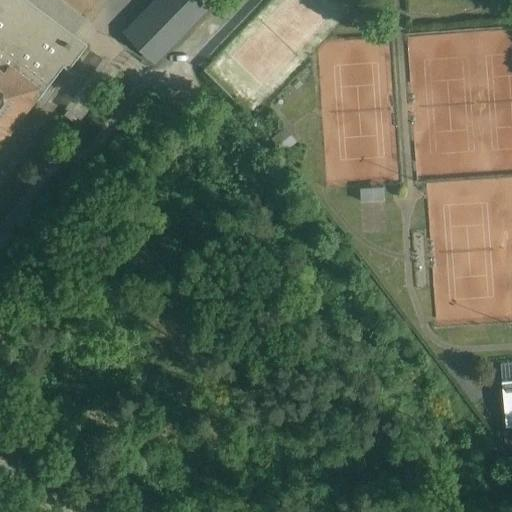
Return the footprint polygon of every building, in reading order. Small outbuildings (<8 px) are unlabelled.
[(88,45),(28,0),(27,0),(3,32),(0,29),(0,70),(37,98),(39,100),(64,66),(69,70),(88,45)] [(0,0),(0,147),(1,145),(0,144),(0,143),(8,133),(9,134),(37,98),(0,70),(0,29),(3,32),(27,0),(0,0)] [(201,0),(157,0),(126,32),(156,61),(209,7),(201,0)] [(364,187),(365,200),(389,198),(388,185),(364,187)] [(387,204),(364,203),(364,230),(387,230),(387,204)] [(511,379),(502,380),(506,426),(511,425),(511,379)]
